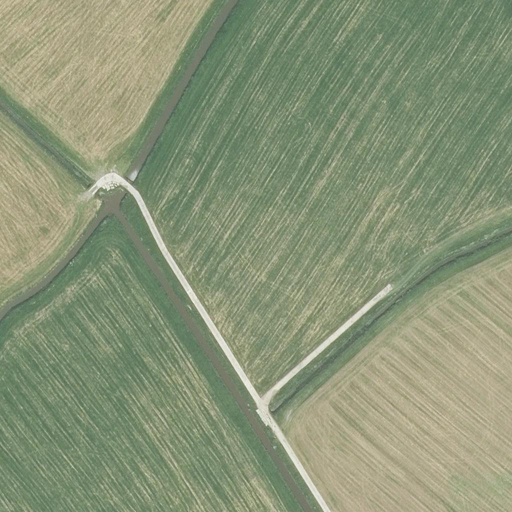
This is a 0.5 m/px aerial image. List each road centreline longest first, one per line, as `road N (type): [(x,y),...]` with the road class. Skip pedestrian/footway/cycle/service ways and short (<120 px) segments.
road 1 (track): [(327,511),(135,194),(113,178),(89,193)]
road 2 (track): [(259,404),(388,288)]
